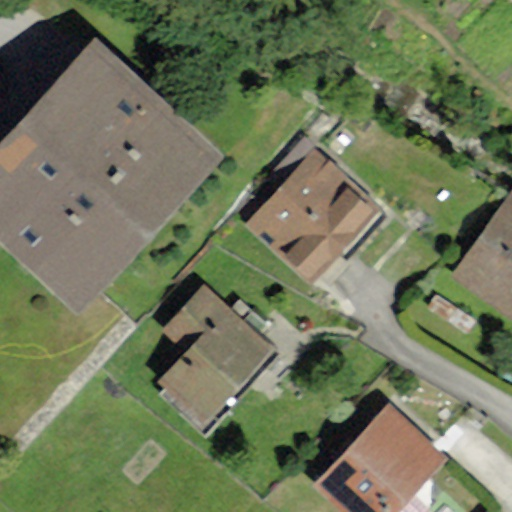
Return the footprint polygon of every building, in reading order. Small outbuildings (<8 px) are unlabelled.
[(211,154),(96,48),(0,151),(0,235),(73,302),(211,154)] [(375,206),(316,154),(255,223),(315,275),(375,206)] [(511,202),(463,275),(511,308),(511,202)] [(268,351),(206,290),(165,331),(189,355),(166,379),(204,416),(268,351)] [(388,511),(440,457),(392,413),(326,483),(357,511),(388,511)]
